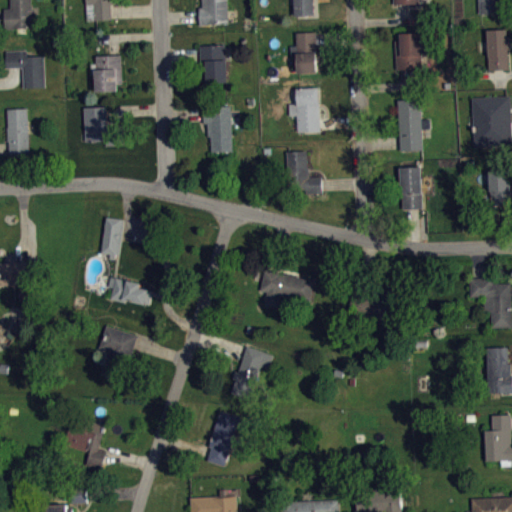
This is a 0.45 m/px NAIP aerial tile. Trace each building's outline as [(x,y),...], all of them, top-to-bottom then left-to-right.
[(10,0),(11,7),(5,7),(5,28),(17,28),(17,32),(27,32),(26,27),(34,27),(31,0),(10,0)] [(86,0),(87,20),(113,19),(112,3),(120,3),(119,0),(86,0)] [(202,0),(202,6),(199,6),(200,25),(230,23),(228,0),(202,0)] [(294,0),(295,15),(314,14),(314,0),(294,0)] [(395,0),(396,11),(423,10),(422,0),(395,0)] [(479,0),(480,13),(503,12),(502,0),(479,0)] [(489,69),(488,29),(508,28),(508,36),(511,36),(511,48),(508,49),(509,69),(489,69)] [(297,32),(297,45),(291,45),(292,72),(318,71),(316,31),(297,32)] [(401,33),(401,40),(395,40),(397,69),(423,68),(422,55),(423,53),(422,31),(401,33)] [(200,45),(201,74),(204,74),(205,82),(228,82),(227,58),(225,58),(225,43),(200,45)] [(6,51),(7,67),(23,67),(24,86),(45,86),(43,55),(27,56),(27,49),(6,51)] [(96,55),(96,63),(91,63),(92,72),(96,72),(96,91),(117,90),(117,82),(122,82),(121,54),(96,55)] [(318,86),(321,130),(298,131),(297,115),(289,114),(289,88),(318,86)] [(398,99),(400,148),(423,148),(422,128),(431,128),(430,118),(422,118),(421,99),(398,99)] [(511,100),(476,102),(477,137),(476,137),(477,152),(511,150),(511,100)] [(230,105),(204,105),(204,122),(207,122),(208,136),(211,136),(211,151),(232,151),(230,105)] [(84,107),(86,140),(105,140),(105,144),(125,144),(123,125),(108,126),(107,106),(84,107)] [(8,108),(8,126),(7,126),(8,140),(9,140),(10,155),(30,155),(28,107),(8,108)] [(286,150),(288,192),(323,192),(322,176),(309,176),(308,150),(286,150)] [(400,167),(400,178),(402,185),(402,207),(422,207),(421,166),(400,167)] [(489,171),(492,205),(511,204),(511,180),(511,169),(489,171)] [(108,216),(102,252),(111,253),(110,258),(116,259),(117,254),(121,254),(126,219),(108,216)] [(0,286),(19,286),(20,301),(32,300),(30,271),(32,271),(32,261),(0,261),(0,286)] [(265,269),(261,289),(268,291),(265,303),(277,305),(280,294),(309,300),(315,279),(265,269)] [(112,275),(110,286),(115,287),(113,298),(127,302),(127,299),(151,305),(154,290),(142,287),(143,283),(112,275)] [(470,296),(470,277),(493,276),(493,282),(511,282),(511,288),(511,326),(491,327),(491,310),(484,310),(483,296),(470,296)] [(347,313),(353,288),(402,298),(396,323),(347,313)] [(108,324),(100,348),(110,351),(104,372),(121,378),(127,357),(131,358),(139,334),(108,324)] [(248,345),(240,371),(236,370),(234,378),(237,379),(232,392),(249,399),(261,365),(269,369),(274,355),(248,345)] [(511,391),(489,392),(488,347),(507,346),(509,363),(511,363),(511,372),(511,373),(511,391)] [(221,409),(210,446),(212,447),(208,459),(226,465),(241,415),(221,409)] [(64,443),(87,451),(87,448),(91,449),(86,464),(101,470),(107,452),(99,449),(106,424),(74,413),(64,443)] [(492,414),(492,429),(485,430),(487,459),(501,459),(501,466),(511,465),(511,442),(511,414),(492,414)] [(355,511),(355,488),(401,487),(401,507),(405,507),(405,511),(355,511)] [(72,503),(88,502),(86,488),(70,488),(72,503)] [(511,511),(511,495),(471,497),(471,511),(511,511)] [(191,497),(191,511),(239,511),(237,511),(236,496),(191,497)] [(338,499),(338,511),(284,511),(284,500),(338,499)]
